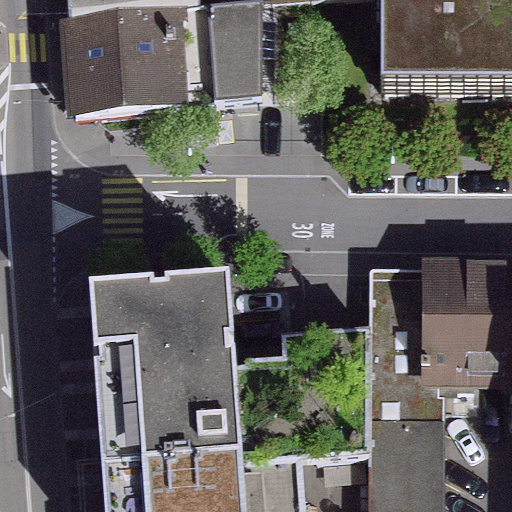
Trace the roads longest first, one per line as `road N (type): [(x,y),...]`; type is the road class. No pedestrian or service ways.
road 1 (residential): [(0,225),(511,223)]
road 2 (primary): [(23,511),(0,264)]
